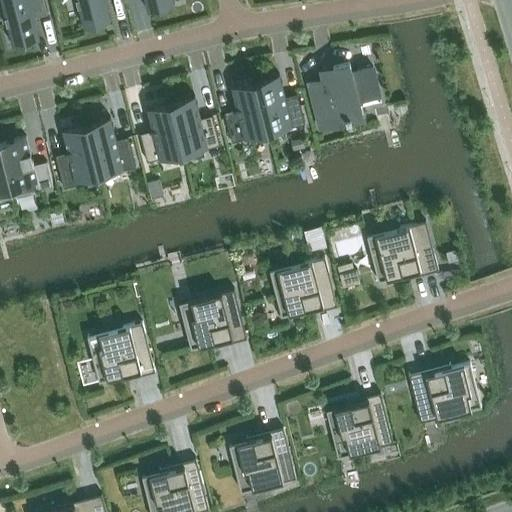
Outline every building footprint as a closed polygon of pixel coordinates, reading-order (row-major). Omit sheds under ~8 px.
[(44,0),(1,0),(12,44),(40,37),(34,16),(48,13),(44,0)] [(76,0),(83,26),(111,19),(105,0),(76,0)] [(144,0),(147,10),(175,3),(173,0),(144,0)] [(353,71),(350,61),(333,66),(335,70),(323,73),(324,78),(309,82),(320,127),(337,123),(336,119),(346,116),(347,119),(351,118),(351,115),(363,112),(358,95),(379,89),(373,66),(353,71)] [(279,73),(255,80),(268,130),(290,125),(291,126),(305,123),(299,98),(286,101),(279,73)] [(268,130),(255,80),(231,86),(238,114),(226,117),(232,141),(245,138),(245,136),(268,130)] [(194,95),(171,101),(184,152),(205,146),(206,148),(220,145),(213,120),(202,123),(194,95)] [(184,152),(171,101),(146,107),(154,136),(142,139),(147,161),(184,152)] [(86,122),(99,173),(121,167),(122,170),(136,166),(130,141),(117,144),(110,116),(86,122)] [(76,179),(99,173),(86,122),(62,128),(69,156),(57,160),(63,187),(77,184),(76,179)] [(26,135),(2,141),(16,195),(53,185),(47,160),(34,164),(31,151),(30,151),(26,135)] [(294,149),(304,147),(302,137),(291,140),(294,149)] [(0,198),(16,195),(2,141),(0,141),(0,198)] [(159,178),(147,181),(151,197),(164,194),(159,178)] [(400,226),(379,231),(367,234),(372,253),(377,272),(378,280),(396,275),(397,279),(399,279),(398,275),(436,265),(437,269),(438,269),(434,252),(426,219),(418,221),(400,225),(400,226)] [(305,233),(309,249),(326,245),(322,229),(321,225),(304,229),(305,233)] [(325,255),(281,266),(277,267),(282,288),(275,290),(281,315),(299,310),(300,314),(302,314),(301,310),(335,301),(336,305),(337,305),(325,255)] [(357,267),(339,272),(343,287),(361,282),(357,267)] [(214,292),(191,298),(179,301),(185,323),(189,339),(191,347),(209,343),(210,346),(211,346),(210,342),(244,333),(245,337),(247,337),(234,287),(214,292)] [(143,320),(99,331),(105,352),(93,356),(99,380),(117,375),(118,380),(120,379),(119,375),(153,366),(154,370),(155,370),(143,320)] [(408,373),(416,403),(433,399),(437,416),(481,404),(470,361),(451,366),(450,362),(449,362),(450,366),(411,376),(410,372),(408,373)] [(397,381),(385,384),(387,393),(399,390),(397,381)] [(344,404),(326,409),(333,433),(336,448),(338,454),(339,454),(350,452),(393,441),(380,391),(379,391),(380,395),(346,404),(345,400),(343,400),(344,404)] [(247,439),(229,444),(236,468),(239,483),(241,489),(242,489),(252,486),(296,476),(283,426),(282,426),(283,430),(249,439),(247,435),(246,435),(247,439)] [(160,471),(142,475),(148,499),(151,511),(188,511),(209,507),(196,457),(195,457),(196,461),(161,470),(160,466),(159,467),(160,471)] [(51,509),(41,511),(106,511),(102,492),(101,493),(102,497),(52,509),(51,505),(50,506),(51,509)]
